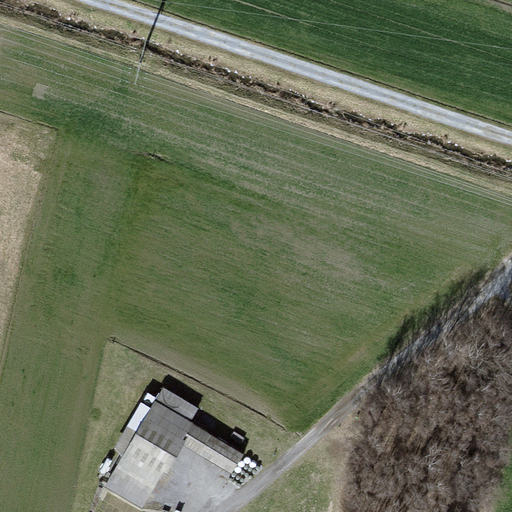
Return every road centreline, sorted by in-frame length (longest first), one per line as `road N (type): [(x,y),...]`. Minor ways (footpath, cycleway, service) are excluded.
road 1 (track): [(106,0),(511,134)]
road 2 (track): [(511,262),(225,511)]
